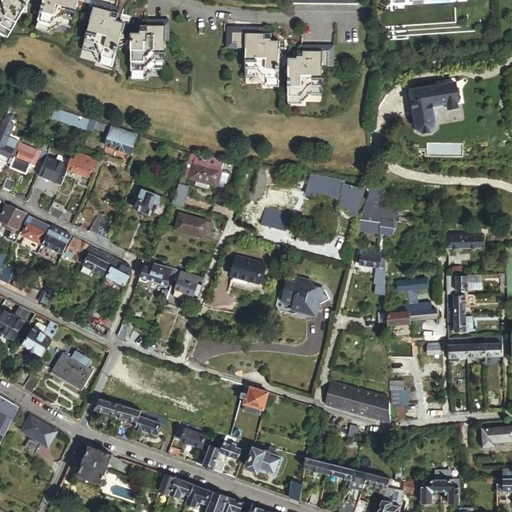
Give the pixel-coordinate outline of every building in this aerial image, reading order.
[(0,0),(0,8),(1,9),(0,10),(0,19),(7,24),(21,1),(26,1),(26,0),(0,0)] [(98,52),(111,55),(119,31),(123,30),(121,21),(123,14),(115,11),(117,4),(113,3),(113,0),(40,0),(36,13),(50,17),(52,10),(71,15),(76,0),(89,0),(87,9),(90,9),(81,37),(100,43),(98,52)] [(129,69),(142,69),(142,61),(163,61),(164,33),(168,33),(168,12),(146,12),(146,17),(140,17),(140,25),(130,25),(130,32),(127,40),(130,42),(129,69)] [(262,80),(275,80),(276,55),(281,48),(277,45),(277,37),(269,36),(269,29),(264,29),(264,23),(227,21),(225,42),(244,43),(243,70),(262,71),(262,80)] [(284,96),(298,97),(299,90),(320,91),(321,63),(332,64),(333,43),(303,41),(303,46),(296,46),(296,53),(286,53),(286,61),(283,67),(285,69),(284,96)] [(456,99),(454,80),(410,85),(413,119),(415,125),(419,128),(427,127),(431,124),(432,120),(432,117),(431,102),(456,99)] [(19,97),(20,93),(17,92),(13,101),(19,104),(21,98),(19,97)] [(88,117),(61,107),(57,117),(84,127),(88,117)] [(98,128),(101,121),(90,117),(88,124),(98,128)] [(0,166),(2,162),(11,166),(14,157),(12,156),(17,144),(3,138),(5,133),(9,135),(16,122),(6,118),(0,132),(0,166)] [(134,151),(139,135),(116,126),(110,142),(119,146),(134,151)] [(38,156),(40,149),(23,142),(17,157),(37,165),(41,157),(38,156)] [(118,149),(119,146),(110,142),(110,148),(111,150),(115,151),(118,149)] [(224,161),(189,151),(183,175),(182,175),(179,181),(173,198),(184,202),(190,185),(185,184),(186,180),(187,176),(197,179),(196,185),(210,188),(211,182),(226,186),(230,173),(222,171),(224,161)] [(47,154),(34,185),(57,194),(69,164),(47,154)] [(97,166),(100,159),(93,156),(92,158),(79,154),(74,170),(90,176),(94,165),(97,166)] [(140,166),(143,168),(146,162),(137,158),(134,164),(140,166)] [(127,170),(137,174),(140,166),(134,164),(130,162),(127,170)] [(254,176),(273,178),(277,179),(278,168),(255,166),(254,176)] [(344,183),(346,179),(311,172),(305,191),(316,194),(317,190),(333,194),(335,197),(341,198),(343,191),(342,191),(344,183)] [(272,185),(273,178),(254,176),(253,183),(272,185)] [(13,190),(16,180),(10,178),(6,187),(13,190)] [(364,189),(344,183),(342,191),(343,191),(341,198),(340,203),(350,206),(358,208),(364,189)] [(382,201),(381,185),(371,184),(369,197),(362,210),(361,220),(359,220),(358,228),(379,231),(385,231),(385,217),(383,203),(382,201)] [(275,191),(246,187),(241,204),(246,205),(246,206),(273,209),(275,191)] [(155,212),(162,196),(143,189),(137,204),(155,212)] [(77,214),(82,202),(72,198),(67,210),(77,214)] [(397,206),(383,203),(385,217),(385,231),(393,232),(397,206)] [(50,212),(61,217),(64,209),(53,204),(50,212)] [(27,212),(16,207),(15,209),(7,205),(0,218),(6,222),(4,225),(13,229),(8,238),(16,242),(22,229),(20,228),(27,212)] [(204,236),(209,222),(182,213),(176,228),(204,236)] [(49,225),(29,215),(22,229),(25,231),(24,233),(41,241),(49,225)] [(99,234),(105,222),(96,218),(91,230),(99,234)] [(272,230),(278,231),(281,220),(275,218),(272,230)] [(44,243),(64,253),(73,235),(52,224),(52,226),(44,243)] [(52,226),(49,225),(41,241),(44,243),(52,226)] [(41,241),(24,233),(23,236),(26,237),(23,245),(39,252),(40,251),(44,243),(41,241)] [(482,233),(445,234),(445,248),(483,246),(482,233)] [(91,243),(75,235),(66,253),(83,260),(91,243)] [(44,243),(40,251),(60,261),(64,253),(44,243)] [(386,296),(386,272),(385,251),(378,250),(360,246),(356,261),(360,261),(360,263),(376,266),(373,282),(375,282),(373,293),(386,296)] [(4,266),(9,256),(0,251),(0,266),(3,268),(4,266)] [(115,255),(108,251),(104,258),(92,252),(86,264),(106,273),(115,255)] [(265,261),(237,254),(232,274),(260,281),(265,261)] [(118,256),(114,264),(120,267),(121,265),(123,266),(124,264),(131,267),(129,271),(131,273),(132,274),(133,272),(134,267),(131,263),(118,256)] [(153,266),(146,264),(141,279),(146,281),(147,280),(150,278),(172,286),(178,269),(155,262),(153,266)] [(114,264),(108,275),(126,283),(131,273),(129,271),(131,267),(124,264),(123,266),(121,265),(120,267),(114,264)] [(455,274),(463,274),(463,265),(455,266),(455,274)] [(3,268),(0,274),(0,278),(8,283),(14,271),(4,266),(3,268)] [(204,280),(205,277),(183,270),(175,294),(192,300),(194,292),(195,293),(199,282),(200,279),(204,280)] [(312,284),(310,278),(292,273),(284,302),(307,308),(307,305),(319,307),(320,303),(332,298),(328,288),(312,284)] [(447,293),(457,293),(457,289),(467,288),(467,274),(446,275),(447,293)] [(108,275),(101,289),(122,299),(128,284),(126,283),(108,275)] [(409,302),(419,301),(418,289),(429,288),(428,276),(398,280),(399,292),(408,291),(409,302)] [(56,288),(49,284),(43,296),(50,300),(56,288)] [(448,313),(465,312),(465,292),(457,293),(447,293),(448,313)] [(410,303),(412,319),(437,316),(436,308),(431,308),(431,301),(410,303)] [(390,324),(412,321),(412,319),(410,303),(388,305),(390,324)] [(3,308),(0,312),(0,329),(14,338),(29,313),(18,307),(14,314),(12,312),(11,313),(3,308)] [(448,313),(449,330),(466,330),(466,328),(474,328),(473,316),(466,316),(465,312),(448,313)] [(42,355),(61,324),(52,320),(48,327),(51,328),(48,334),(45,332),(45,333),(40,330),(39,332),(32,327),(22,343),(42,355)] [(96,329),(108,334),(110,329),(99,323),(96,329)] [(118,334),(125,341),(131,326),(122,323),(118,334)] [(502,354),(502,335),(486,335),(486,341),(487,355),(502,354)] [(151,341),(148,348),(153,350),(156,343),(151,341)] [(455,356),(469,355),(468,341),(450,342),(450,356),(455,356)] [(469,355),(487,355),(486,341),(473,341),(468,341),(469,355)] [(441,354),(441,345),(427,345),(427,355),(441,354)] [(63,350),(51,371),(82,389),(94,368),(89,365),(93,358),(76,349),(72,355),(63,350)] [(23,367),(14,381),(23,387),(32,373),(23,367)] [(386,383),(385,373),(365,370),(364,376),(368,377),(368,380),(386,383)] [(40,378),(32,373),(23,387),(32,392),(40,378)] [(252,395),(255,386),(221,376),(218,386),(213,385),(211,394),(215,395),(218,396),(229,399),(232,390),(250,395),(252,395)] [(446,389),(445,378),(433,378),(433,389),(446,389)] [(391,390),(405,389),(404,379),(390,380),(391,390)] [(326,402),(345,408),(351,385),(331,380),(326,402)] [(351,385),(345,408),(357,412),(364,389),(351,385)] [(267,409),(272,391),(255,386),(252,395),(250,395),(247,404),(267,409)] [(364,389),(357,412),(368,415),(374,392),(364,389)] [(394,393),(394,406),(409,405),(408,389),(405,389),(391,390),(390,391),(391,392),(394,393)] [(113,392),(111,401),(121,404),(123,395),(113,392)] [(379,418),(385,395),(374,392),(368,415),(379,418)] [(123,395),(121,404),(136,408),(138,399),(123,395)] [(379,418),(391,421),(390,396),(385,395),(379,418)] [(0,440),(18,407),(0,396),(0,440)] [(226,409),(229,399),(218,396),(218,399),(215,405),(226,409)] [(111,401),(100,397),(95,409),(117,415),(121,404),(111,401)] [(447,406),(447,398),(434,398),(435,407),(447,406)] [(138,399),(136,408),(141,409),(145,410),(148,402),(138,399)] [(235,419),(239,403),(234,402),(230,417),(235,419)] [(117,415),(137,421),(140,411),(141,409),(136,408),(121,404),(117,415)] [(398,420),(407,418),(404,406),(396,408),(398,420)] [(145,410),(141,409),(140,411),(137,421),(135,426),(153,433),(156,434),(161,422),(165,423),(167,417),(154,413),(145,410)] [(96,427),(104,430),(109,417),(101,414),(96,427)] [(57,431),(30,415),(21,430),(48,446),(57,431)] [(117,434),(126,438),(132,422),(122,419),(117,434)] [(179,420),(174,436),(202,446),(206,435),(193,431),(196,425),(179,420)] [(357,436),(359,426),(352,424),(350,434),(357,436)] [(492,425),(494,443),(511,441),(511,425),(507,426),(507,425),(504,425),(501,425),(501,424),(492,425)] [(152,436),(153,433),(135,426),(134,429),(152,436)] [(236,436),(227,434),(225,438),(228,440),(227,442),(224,441),(221,449),(220,452),(238,458),(242,448),(236,446),(237,443),(234,442),(236,436)] [(168,453),(170,446),(172,441),(164,438),(160,450),(168,453)] [(78,445),(75,452),(86,455),(79,473),(80,474),(103,482),(113,454),(83,443),(78,445)] [(210,445),(207,452),(202,465),(214,470),(218,457),(220,452),(221,449),(210,445)] [(179,449),(170,446),(168,453),(177,456),(177,454),(179,449)] [(276,448),(269,446),(267,451),(264,450),(264,451),(254,447),(253,449),(252,452),(251,452),(249,458),(250,458),(248,462),(247,466),(258,470),(259,466),(264,468),(276,472),(281,456),(274,454),(276,448)] [(202,465),(207,452),(200,449),(200,451),(195,463),(202,465)] [(303,466),(327,472),(329,462),(305,456),(303,466)] [(226,460),(218,457),(214,470),(222,472),(226,460)] [(336,464),(329,462),(327,472),(350,478),(352,468),(336,464)] [(352,468),(350,478),(365,482),(367,472),(352,468)] [(435,479),(441,478),(441,490),(447,490),(449,492),(449,502),(459,502),(459,478),(450,478),(450,470),(435,471),(435,479)] [(368,472),(367,472),(365,482),(382,486),(380,492),(384,494),(388,485),(390,478),(368,472)] [(170,492),(176,477),(165,473),(159,489),(160,489),(170,493),(170,492)] [(103,482),(80,474),(78,480),(100,488),(103,482)] [(511,476),(497,477),(497,489),(504,489),(504,490),(511,489),(511,476)] [(194,483),(176,477),(170,492),(180,496),(181,493),(182,491),(185,492),(190,493),(194,483)] [(396,480),(390,478),(388,485),(400,487),(399,492),(402,493),(404,482),(405,479),(396,480)] [(435,479),(423,479),(423,502),(433,502),(433,492),(435,490),(441,490),(441,478),(435,479)] [(299,500),(300,491),(301,483),(293,481),(290,497),(299,500)] [(420,482),(404,482),(402,493),(402,495),(421,495),(420,482)] [(214,490),(194,483),(190,493),(187,501),(197,505),(198,501),(209,505),(214,490)] [(319,507),(322,492),(312,489),(309,504),(319,507)] [(229,496),(214,490),(209,505),(206,511),(207,511),(222,511),(223,510),(229,496)] [(244,501),(229,496),(223,510),(228,511),(232,511),(233,509),(236,510),(240,511),(244,501)] [(365,511),(369,502),(359,498),(353,511),(365,511)] [(399,511),(400,505),(393,504),(393,501),(383,499),(378,511),(399,511)] [(273,511),(274,511),(248,503),(244,511),(273,511)]
